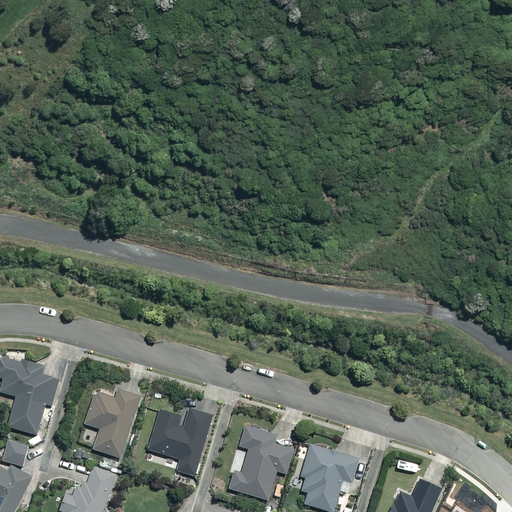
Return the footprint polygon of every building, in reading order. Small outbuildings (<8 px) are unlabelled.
[(0,390),(15,395),(6,427),(39,435),(45,404),(53,406),(62,378),(43,374),(45,365),(6,355),(0,357),(0,375),(2,376),(0,384),(0,390)] [(100,430),(93,451),(120,460),(142,395),(119,388),(116,397),(97,391),(85,425),(100,430)] [(161,408),(148,452),(177,461),(175,469),(196,475),(214,412),(190,405),(183,428),(176,426),(179,413),(161,408)] [(232,470),(228,489),(268,499),(276,471),(288,474),(295,450),(274,444),(276,434),(244,425),(238,446),(248,448),(241,473),(232,470)] [(28,445),(9,439),(3,460),(23,465),(28,445)] [(309,493),(305,506),(329,511),(334,511),(343,479),(352,482),(358,459),(307,445),(299,476),(304,477),(300,490),(309,493)] [(0,511),(14,511),(36,475),(14,463),(10,470),(0,464),(0,511)] [(104,511),(117,473),(93,466),(87,483),(79,480),(75,494),(66,491),(60,511),(63,511),(104,511)] [(430,511),(441,487),(420,479),(411,499),(396,493),(388,511),(430,511)]
